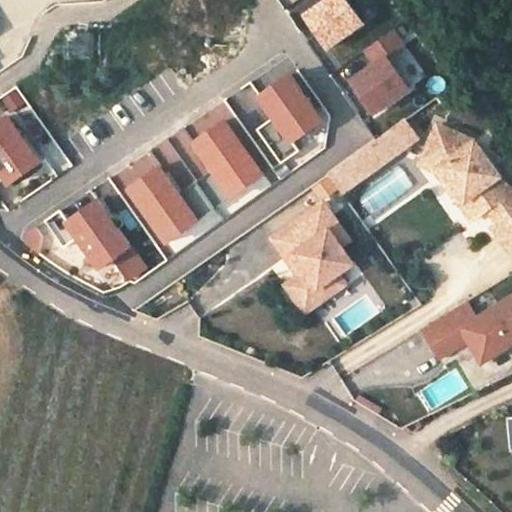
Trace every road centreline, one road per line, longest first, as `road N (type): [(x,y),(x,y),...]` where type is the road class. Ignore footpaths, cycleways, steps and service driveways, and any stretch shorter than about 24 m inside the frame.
road 1 (residential): [(105,321),(336,152),(343,116),(299,49),(272,45),(0,233)]
road 2 (unclassified): [(105,321),(291,399),(378,451),(450,511)]
road 3 (unclassified): [(0,258),(105,321)]
